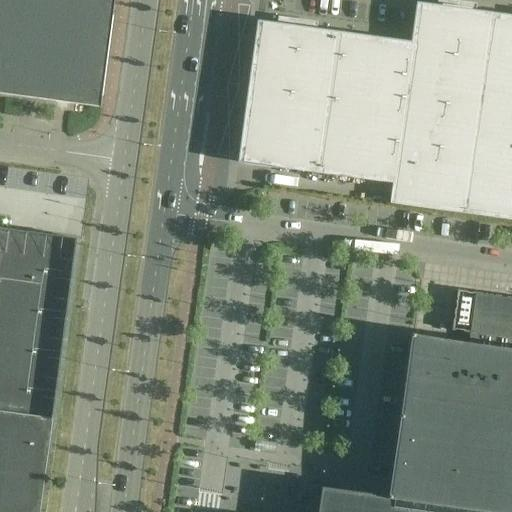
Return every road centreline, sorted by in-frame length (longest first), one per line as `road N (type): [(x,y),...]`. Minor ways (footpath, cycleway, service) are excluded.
road 1 (primary): [(126,158),(83,511)]
road 2 (unclassified): [(511,262),(207,220)]
road 3 (primary): [(123,511),(165,216)]
road 4 (unclassified): [(207,220),(233,10),(217,0)]
road 5 (primary): [(165,216),(193,0)]
road 6 (primary): [(145,0),(126,158)]
road 7 (unclassified): [(126,158),(0,143)]
